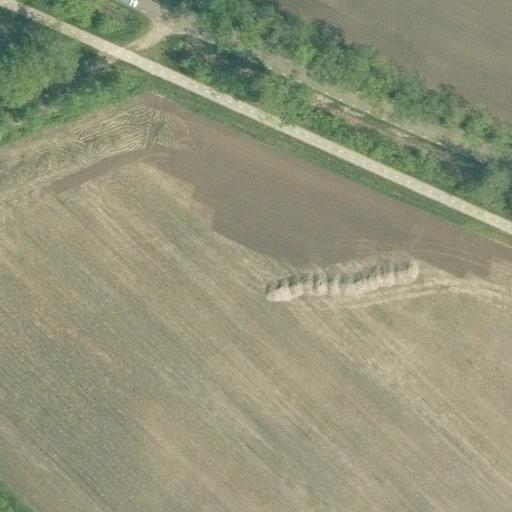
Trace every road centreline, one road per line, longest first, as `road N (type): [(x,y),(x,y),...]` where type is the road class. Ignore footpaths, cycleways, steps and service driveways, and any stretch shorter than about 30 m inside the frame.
road 1 (tertiary): [(511,166),(137,0)]
road 2 (track): [(0,94),(116,53),(165,12)]
